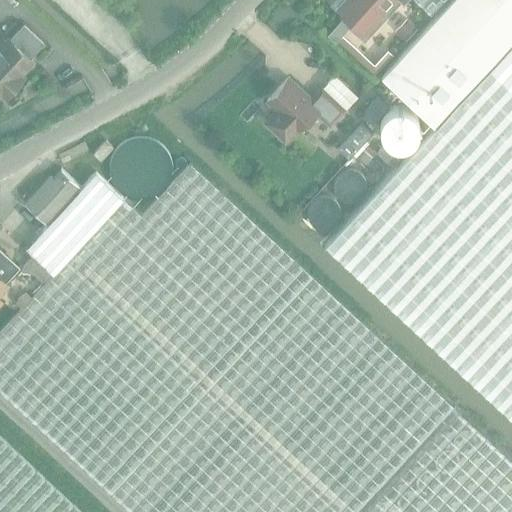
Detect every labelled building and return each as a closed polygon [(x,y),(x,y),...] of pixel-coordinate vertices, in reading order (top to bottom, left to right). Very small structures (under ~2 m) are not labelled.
[(343,0),(337,7),(345,14),(363,31),(392,0),(400,0),(402,1),(404,3),(406,0),(343,0)] [(511,41),(511,0),(450,0),(381,75),(434,125),(511,41)] [(417,0),(431,12),(442,0),(417,0)] [(410,21),(399,33),(405,39),(417,27),(410,21)] [(9,37),(0,47),(0,94),(2,92),(6,96),(18,82),(15,79),(32,59),(30,57),(43,42),(24,24),(10,39),(9,37)] [(511,41),(434,125),(433,126),(324,244),(511,418),(511,41)] [(311,99),(288,77),(266,100),(279,112),(268,124),(285,140),(296,128),(298,130),(316,110),(330,123),(343,109),(321,88),(311,99)] [(377,96),(363,110),(375,121),(388,106),(377,96)] [(373,132),(361,121),(337,148),(349,158),(373,132)] [(165,166),(164,159),(162,154),(159,149),(156,145),(152,141),(147,139),(141,137),(137,137),(132,137),(125,139),(120,141),(116,145),(112,149),(109,154),(108,160),(107,165),(107,170),(109,176),(112,181),(115,185),(119,189),(123,192),(128,193),(134,195),(140,194),(145,193),(152,190),(155,187),(159,183),(162,178),(164,172),(165,166)] [(94,154),(102,161),(115,145),(108,139),(94,154)] [(398,158),(383,144),(377,152),(392,166),(398,158)] [(123,197),(53,272),(41,285),(13,316),(0,329),(0,390),(126,508),(130,511),(359,511),(454,408),(404,362),(303,267),(190,162),(142,215),(123,197)] [(32,253),(53,272),(123,197),(95,172),(81,187),(59,168),(53,175),(49,172),(24,200),(48,222),(26,247),(32,253)] [(24,262),(21,271),(28,272),(33,274),(41,282),(40,284),(41,285),(53,272),(32,253),(24,262)] [(0,285),(14,270),(0,256),(0,285)] [(359,511),(511,511),(511,462),(454,408),(359,511)] [(81,511),(0,436),(0,511),(81,511)]
